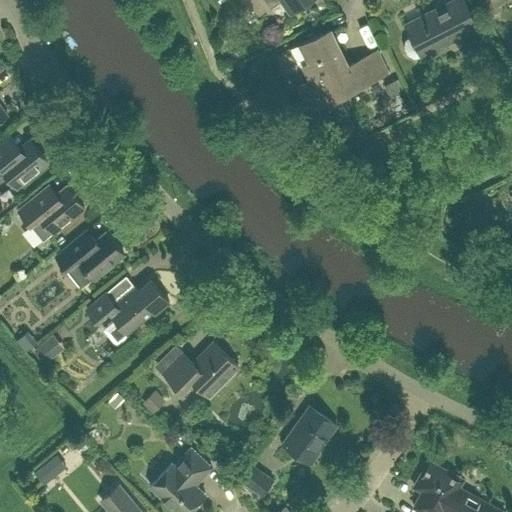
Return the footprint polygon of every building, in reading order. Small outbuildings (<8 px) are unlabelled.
[(477,27),(463,0),(452,0),(406,24),(401,14),(400,15),(410,34),(404,39),(403,47),(407,54),(414,58),(421,56),(423,59),(447,46),(445,43),(477,27)] [(374,23),(364,26),(370,48),(380,45),(374,23)] [(347,65),(329,29),(290,48),(299,66),(304,64),(324,103),(386,72),(376,51),(347,65)] [(47,161),(28,138),(8,155),(0,144),(0,166),(16,186),(47,161)] [(84,206),(66,184),(47,199),(39,190),(20,205),(28,215),(25,217),(41,237),(50,229),(52,232),(84,206)] [(123,253),(105,231),(92,242),(83,231),(55,254),(81,287),(123,253)] [(168,301),(150,278),(137,288),(134,285),(114,302),(105,291),(85,307),(95,319),(108,309),(117,320),(107,328),(116,338),(151,309),(154,312),(168,301)] [(59,350),(48,337),(35,348),(45,361),(59,350)] [(238,362),(215,340),(191,365),(181,355),(164,372),(180,388),(191,377),(207,393),(238,362)] [(335,421),(311,403),(283,443),(304,458),(305,457),(311,461),(320,449),(317,447),(335,421)] [(211,465),(190,446),(174,463),(171,460),(149,484),(179,511),(185,511),(205,492),(195,482),(211,465)] [(462,477),(428,458),(418,476),(426,481),(413,505),(426,511),(443,511),(444,511),(445,511),(502,511),(504,510),(458,485),(462,477)] [(274,478),(250,461),(238,477),(263,494),(274,478)] [(126,498),(116,486),(101,498),(112,511),(141,511),(128,496),(126,498)]
